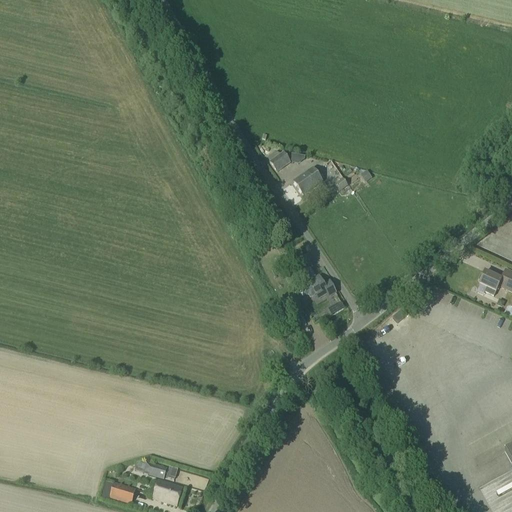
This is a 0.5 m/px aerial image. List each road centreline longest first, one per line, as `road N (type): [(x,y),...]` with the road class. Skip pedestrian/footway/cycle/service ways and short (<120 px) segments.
road 1 (unclassified): [(364,320),(235,130),(162,0)]
road 2 (unclassified): [(218,511),(294,378),(364,320)]
road 3 (unclassified): [(364,320),(511,202)]
